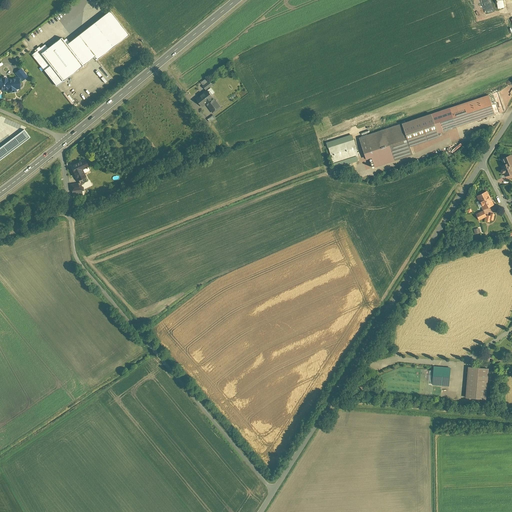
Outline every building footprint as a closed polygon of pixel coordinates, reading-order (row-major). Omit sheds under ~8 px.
[(495,0),(497,9),(504,7),(502,0),(495,0)] [(43,46),(31,56),(56,87),(94,59),(96,62),(129,37),(109,11),(66,45),(60,38),(46,49),(43,46)] [(0,91),(1,92),(4,94),(15,93),(15,91),(19,90),(19,83),(27,79),(20,69),(14,73),(18,78),(0,76),(0,91)] [(209,79),(202,84),(205,90),(213,85),(209,79)] [(209,88),(197,97),(194,100),(201,109),(206,105),(213,115),(222,108),(214,98),(216,96),(209,88)] [(491,94),(497,114),(507,110),(500,91),(491,94)] [(434,114),(440,133),(497,114),(491,94),(434,114)] [(403,124),(411,147),(441,137),(440,133),(434,114),(403,124)] [(403,124),(361,138),(371,168),(413,154),(411,147),(403,124)] [(0,160),(31,138),(25,130),(0,148),(0,160)] [(354,139),(329,147),(335,164),(360,156),(354,139)] [(454,152),(462,145),(460,143),(452,151),(454,152)] [(511,154),(503,158),(505,164),(502,165),(503,169),(502,169),(502,170),(503,173),(504,173),(505,173),(506,176),(511,173),(511,154)] [(87,156),(71,165),(81,185),(93,180),(88,170),(93,167),(87,156)] [(72,197),(82,197),(82,186),(71,186),(72,197)] [(488,190),(478,196),(485,210),(496,205),(488,190)] [(489,216),(485,210),(478,214),(481,220),(489,216)] [(452,367),(399,363),(398,382),(451,386),(452,367)] [(491,368),(470,366),(467,397),(488,398),(491,368)]
